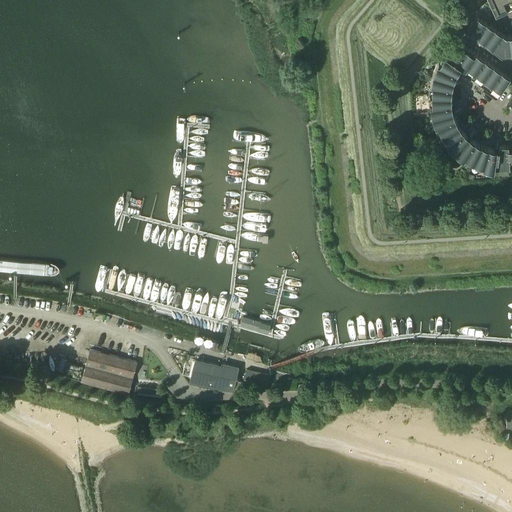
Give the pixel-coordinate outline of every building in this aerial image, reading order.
[(480,42),(491,26),(477,16),(466,32),(480,42)] [(489,48),(501,32),(491,26),(480,42),(489,48)] [(501,56),(506,36),(501,32),(489,48),(501,56)] [(511,54),(511,35),(506,36),(501,56),(511,54)] [(466,70),(477,54),(459,42),(448,57),(443,53),(437,63),(434,71),(452,79),(452,77),(453,77),(456,72),(460,66),(466,70)] [(483,82),(494,66),(477,54),(466,70),(483,82)] [(510,77),(494,66),(483,82),(499,93),(510,77)] [(451,81),(452,79),(434,71),(433,73),(430,83),(429,94),(429,96),(450,96),(450,93),(451,87),(452,81),(451,81)] [(462,77),(458,76),(457,79),(456,78),(455,82),(456,82),(455,85),(459,87),(460,84),(462,84),(463,81),(461,80),(462,77)] [(450,102),(450,96),(429,96),(430,105),(432,116),(432,117),(451,110),(450,108),(451,108),(450,102)] [(459,103),(454,104),(455,107),(454,108),(455,111),(456,110),(457,113),(461,112),(461,109),(462,109),(461,105),(460,106),(459,103)] [(454,117),(453,112),(452,112),(451,110),(432,117),(435,126),(441,135),(441,136),(458,124),(454,117)] [(463,130),(458,124),(441,136),(447,144),(454,151),(456,152),(467,136),(466,135),(466,134),(463,130)] [(470,126),(467,129),(469,131),(468,132),(471,135),(472,134),(474,136),(477,132),(475,130),(476,129),(474,127),(473,128),(470,126)] [(474,163),(481,144),(475,141),(469,137),(469,138),(467,136),(456,152),(463,158),(472,163),(474,163)] [(498,150),(496,149),(494,167),(508,167),(509,167),(509,166),(508,145),(501,144),(502,140),(499,140),(499,139),(496,138),(496,139),(493,139),(492,144),(495,144),(495,146),(499,146),(498,150)] [(494,167),(496,149),(494,149),(494,148),(488,147),(481,144),(474,163),(483,167),(494,169),(494,167)] [(242,316),(240,325),(268,334),(271,323),(242,316)] [(127,394),(136,361),(90,349),(81,382),(127,394)] [(234,389),(238,367),(222,364),(221,366),(195,360),(190,383),(217,389),(218,385),(234,389)] [(266,387),(269,374),(247,369),(244,382),(266,387)]
